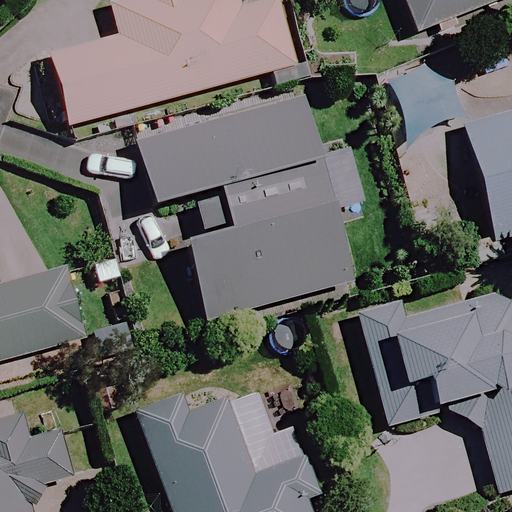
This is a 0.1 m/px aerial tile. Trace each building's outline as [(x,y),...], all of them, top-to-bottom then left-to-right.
[(239,14),(234,0),(140,0),(110,8),(119,43),(50,61),(68,130),(295,70),(277,4),(239,14)] [(511,0),(401,0),(415,37),(511,1),(511,0)] [(461,122),(440,69),(389,88),(410,141),(461,122)] [(353,288),(305,104),(139,147),(155,213),(191,204),(201,245),(188,248),(208,325),(353,288)] [(511,120),(465,133),(493,243),(511,237),(511,120)] [(0,292),(0,367),(79,345),(60,276),(0,292)] [(511,306),(497,310),(493,295),(430,310),(427,298),(354,316),(384,433),(448,417),(481,437),(496,499),(511,494),(511,306)] [(302,468),(288,429),(268,436),(254,396),(184,421),(177,404),(135,419),(168,511),(306,511),(292,471),(302,468)] [(32,441),(28,424),(0,431),(0,511),(30,511),(27,497),(73,484),(59,433),(32,441)]
